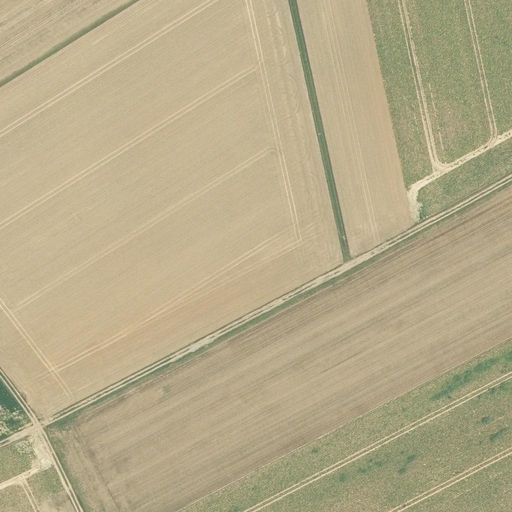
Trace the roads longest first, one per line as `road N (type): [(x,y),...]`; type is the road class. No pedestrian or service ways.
road 1 (track): [(511,181),(0,445)]
road 2 (track): [(293,0),(348,265)]
road 3 (track): [(81,511),(40,426),(0,373)]
